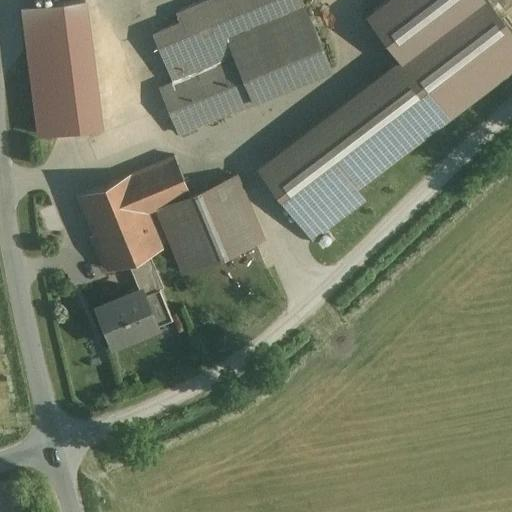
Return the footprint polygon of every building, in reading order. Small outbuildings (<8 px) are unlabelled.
[(301,0),(204,0),(176,12),(180,21),(151,33),(172,82),(159,87),(179,134),(331,71),(301,0)] [(398,59),(258,167),(314,240),(366,200),(357,187),(511,68),(511,34),(485,0),(384,0),(365,16),(398,59)] [(139,95),(110,24),(20,61),(49,132),(139,95)] [(141,290),(157,327),(173,320),(159,289),(163,287),(149,254),(161,249),(146,213),(157,208),(184,272),(263,239),(236,175),(190,194),(174,156),(78,196),(94,234),(89,236),(99,258),(103,256),(109,270),(128,262),(139,290),(141,290)] [(112,346),(157,327),(141,290),(139,290),(97,308),(112,346)]
